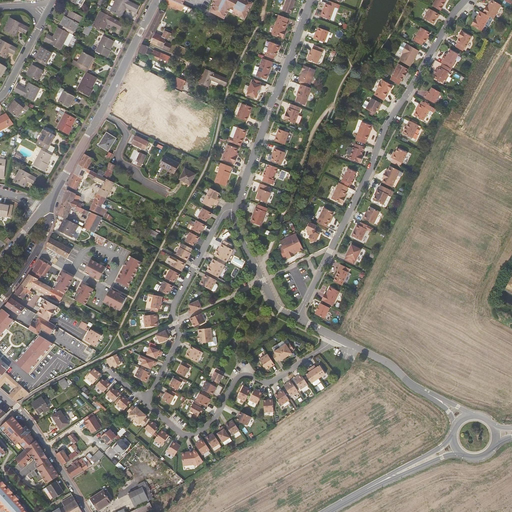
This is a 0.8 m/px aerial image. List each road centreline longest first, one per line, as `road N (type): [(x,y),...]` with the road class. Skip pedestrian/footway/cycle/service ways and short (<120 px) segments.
road 1 (residential): [(466,0),(385,127),(297,318)]
road 2 (residential): [(333,336),(271,381),(236,377),(211,422),(191,435),(143,402)]
road 3 (residential): [(157,0),(46,208)]
road 4 (residential): [(235,210),(310,0)]
road 5 (residential): [(143,402),(177,340),(175,306),(219,218),(235,210)]
road 6 (residential): [(88,511),(30,421),(0,393)]
road 7 (residential): [(297,318),(273,303),(235,210)]
